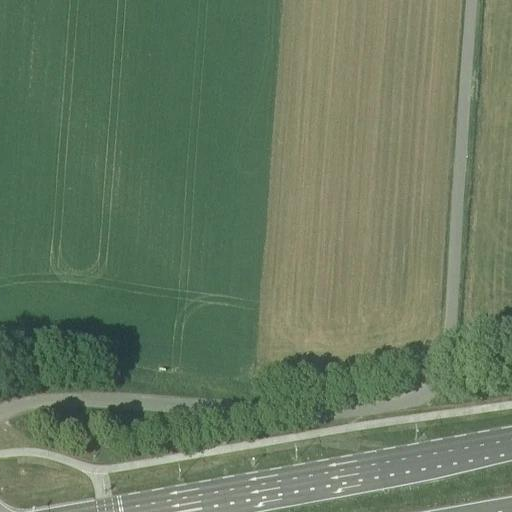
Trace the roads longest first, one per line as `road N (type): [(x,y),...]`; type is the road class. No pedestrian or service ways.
road 1 (unclassified): [(0,414),(46,400),(329,413),(410,404),(430,392),(443,374),(450,316),(471,0)]
road 2 (primary): [(511,440),(108,511)]
